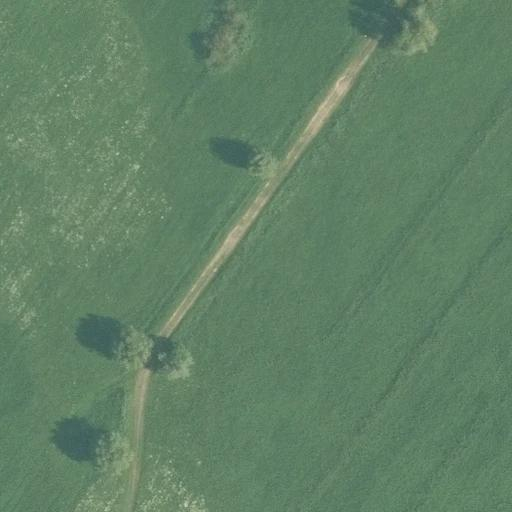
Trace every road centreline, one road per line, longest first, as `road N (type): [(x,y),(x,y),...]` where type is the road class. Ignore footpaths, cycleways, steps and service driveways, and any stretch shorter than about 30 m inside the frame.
road 1 (track): [(160,342),(408,0)]
road 2 (track): [(160,342),(143,378),(129,511)]
